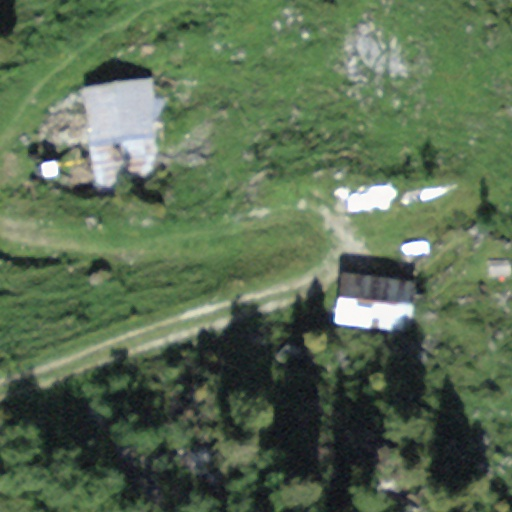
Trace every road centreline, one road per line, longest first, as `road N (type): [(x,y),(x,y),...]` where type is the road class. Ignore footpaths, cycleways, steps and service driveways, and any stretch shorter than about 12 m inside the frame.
road 1 (track): [(0,384),(138,345),(366,254),(373,236),(366,224),(337,221),(180,241),(0,218)]
road 2 (track): [(0,137),(43,90),(162,0)]
